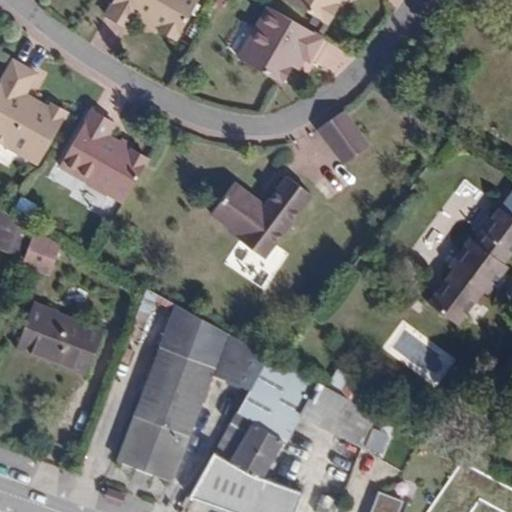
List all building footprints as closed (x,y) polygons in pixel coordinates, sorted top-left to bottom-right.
[(117,0),(108,16),(132,29),(139,17),(179,40),(201,0),(117,0)] [(288,0),(330,24),(343,0),(288,0)] [(325,38),(271,7),(241,59),(284,84),(294,67),(296,68),(302,57),(312,62),(325,38)] [(0,87),(0,142),(40,165),(70,113),(53,104),(51,108),(36,100),(33,104),(25,99),(39,74),(15,61),(0,87)] [(125,203),(150,160),(109,137),(117,125),(93,111),(61,167),(89,182),(88,184),(109,195),(110,194),(125,203)] [(344,113),(320,130),(338,156),(363,137),(344,113)] [(363,137),(338,156),(345,165),(370,147),(363,137)] [(314,195),(289,177),(264,211),(255,204),(258,200),(236,184),(213,214),(234,230),(232,234),(266,259),(314,195)] [(506,264),(511,255),(511,217),(499,207),(474,241),(470,238),(449,267),(452,269),(428,302),(459,326),(484,293),(487,295),(509,267),(506,264)] [(32,227),(0,209),(0,249),(22,256),(32,227)] [(63,248),(38,234),(30,247),(56,261),(63,248)] [(137,338),(154,294),(146,289),(129,336),(137,338)] [(176,312),(178,306),(154,294),(137,338),(141,340),(155,301),(176,312)] [(86,374),(103,331),(33,304),(16,348),(86,374)] [(171,481),(215,369),(255,383),(270,356),(178,306),(176,312),(119,462),(171,481)] [(286,442),(301,415),(330,430),(347,398),(326,386),(270,356),(255,383),(191,497),(231,511),(296,511),(306,484),(286,478),(284,486),(264,478),(284,442),(286,442)] [(340,393),(356,402),(366,385),(349,376),(340,393)] [(361,446),(374,413),(347,398),(330,430),(361,446)] [(401,511),(405,501),(378,491),(370,511),(401,511)] [(320,511),(334,511),(338,500),(321,494),(316,511),(320,511)]
